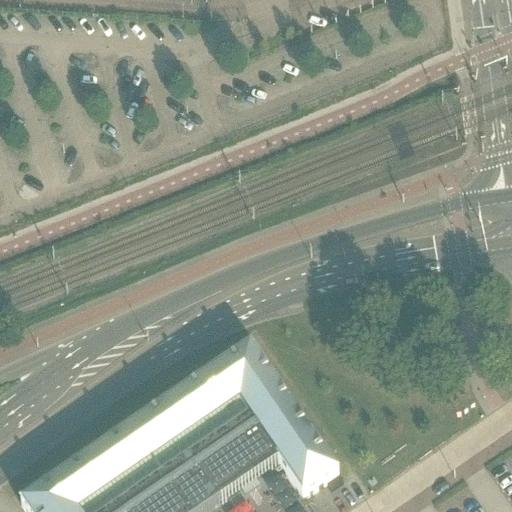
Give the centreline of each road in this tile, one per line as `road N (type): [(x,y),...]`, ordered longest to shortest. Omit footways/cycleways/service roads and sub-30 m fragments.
road 1 (tertiary): [(0,473),(240,315),(339,276),(511,249)]
road 2 (tertiary): [(509,199),(455,204),(304,246),(124,328),(68,366)]
road 3 (unclassified): [(478,0),(509,199)]
road 4 (unclassified): [(511,413),(368,511)]
